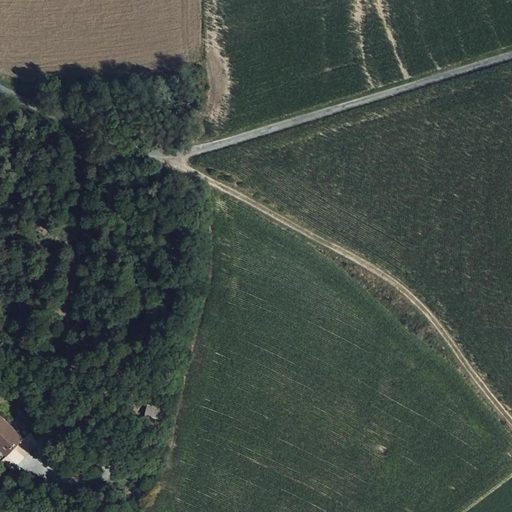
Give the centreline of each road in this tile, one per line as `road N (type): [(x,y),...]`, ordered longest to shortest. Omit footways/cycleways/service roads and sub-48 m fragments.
road 1 (unclassified): [(0,87),(90,133),(175,159),(511,55)]
road 2 (track): [(175,159),(384,275),(422,306),(511,421)]
road 3 (track): [(90,133),(65,345),(113,443),(97,473),(74,483),(30,462)]
